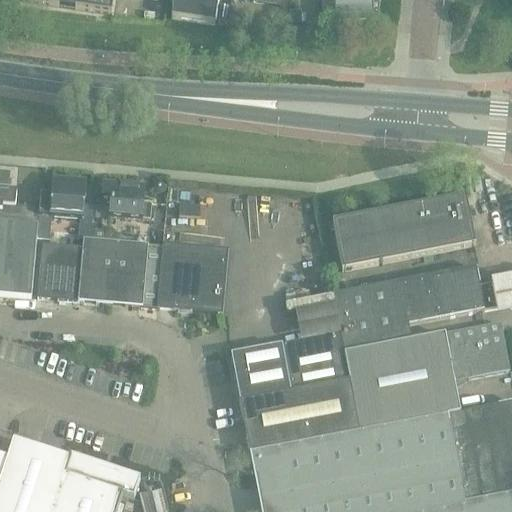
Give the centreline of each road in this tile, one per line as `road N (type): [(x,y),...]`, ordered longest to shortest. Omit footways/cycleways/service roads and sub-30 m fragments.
road 1 (unclassified): [(197,442),(176,360),(145,325),(0,317)]
road 2 (tertiary): [(212,100),(0,73)]
road 3 (unclassified): [(197,442),(0,380)]
road 4 (tertiary): [(212,100),(413,132)]
road 5 (tertiary): [(414,102),(281,93),(212,100)]
